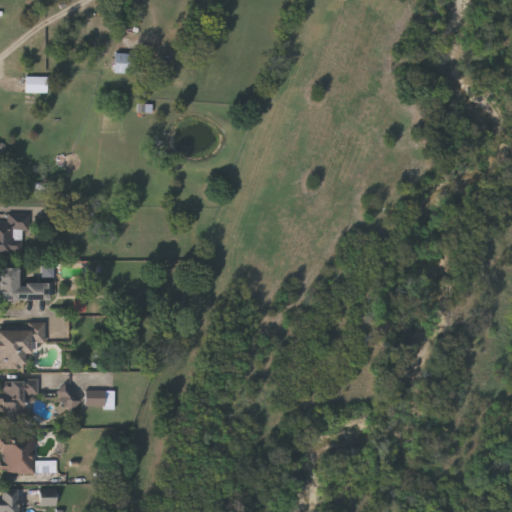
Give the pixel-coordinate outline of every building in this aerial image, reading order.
[(114,74),(114,54),(134,54),(134,74),(114,74)] [(46,77),(46,92),(25,92),(25,77),(46,77)] [(0,251),(0,225),(7,225),(8,214),(29,214),(28,231),(23,231),(22,252),(0,251)] [(0,267),(18,267),(18,282),(49,282),(49,300),(0,300),(0,267)] [(0,324),(44,323),(45,342),(35,343),(35,352),(24,353),(25,367),(0,367),(0,324)] [(38,378),(38,394),(24,394),(24,421),(1,421),(1,378),(38,378)] [(1,443),(34,442),(35,473),(1,474),(1,443)] [(0,511),(0,489),(19,489),(19,511),(0,511)]
